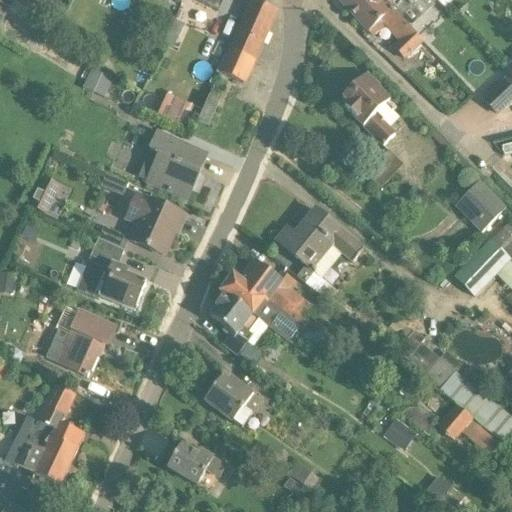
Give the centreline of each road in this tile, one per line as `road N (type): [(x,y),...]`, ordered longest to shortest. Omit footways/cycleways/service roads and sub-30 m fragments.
road 1 (residential): [(100,511),(289,71),(295,0)]
road 2 (unknown): [(315,0),(434,124),(468,135),(511,126)]
